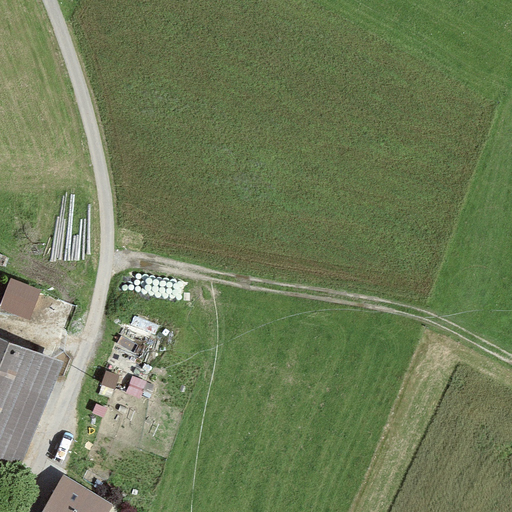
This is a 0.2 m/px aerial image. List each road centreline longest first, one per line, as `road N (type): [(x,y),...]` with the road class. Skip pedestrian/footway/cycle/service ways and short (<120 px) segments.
road 1 (unclassified): [(10,511),(82,359),(105,264),(101,174),(50,0)]
road 2 (track): [(105,264),(136,261),(395,307),(511,359)]
